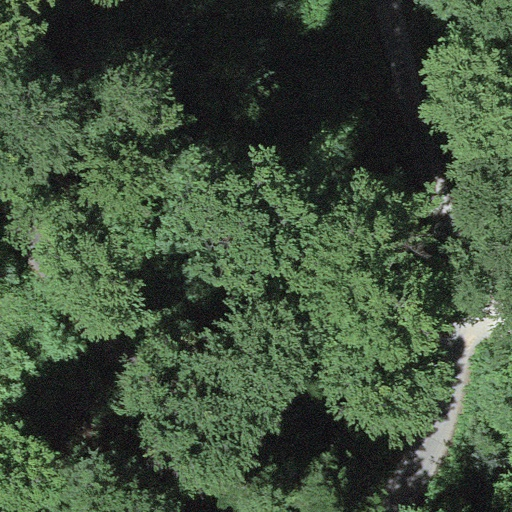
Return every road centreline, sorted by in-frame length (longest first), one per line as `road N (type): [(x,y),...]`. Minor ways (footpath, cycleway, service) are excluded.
road 1 (track): [(220,511),(174,409),(0,187)]
road 2 (track): [(463,296),(381,0)]
road 3 (track): [(399,511),(424,475),(459,366),(463,296)]
